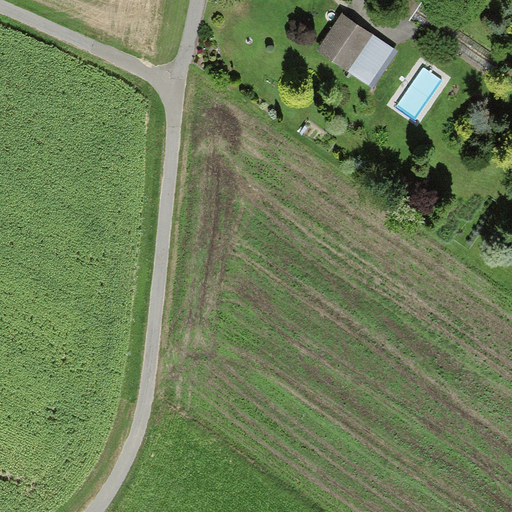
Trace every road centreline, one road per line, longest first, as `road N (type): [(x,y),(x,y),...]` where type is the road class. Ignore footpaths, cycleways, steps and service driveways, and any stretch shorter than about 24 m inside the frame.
road 1 (residential): [(87,511),(114,482),(150,372),(178,82)]
road 2 (residential): [(178,82),(0,5)]
